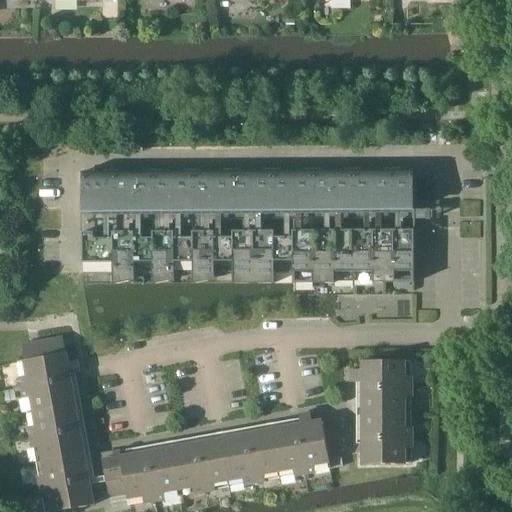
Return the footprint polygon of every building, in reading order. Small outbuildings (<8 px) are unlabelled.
[(83,171),(83,213),(414,211),(414,219),(426,219),(426,220),(431,220),(431,209),(426,209),(426,210),(414,210),(414,169),(83,171)] [(95,232),(83,232),(83,274),(113,274),(113,285),(134,281),(134,274),(153,274),(153,285),(175,281),(175,274),(193,274),(193,285),(215,280),(215,273),(233,273),(233,284),(275,284),(274,273),(293,273),(293,284),(295,284),(295,273),(313,273),(313,282),(322,282),(322,283),(334,283),(334,272),(373,272),(373,283),(385,283),(385,282),(394,282),(394,272),(412,272),(412,283),(414,283),(414,230),(373,230),(373,236),(354,236),(354,230),(313,230),(313,237),(295,237),(295,230),(273,231),(273,237),(255,237),(255,231),(233,231),(233,237),(215,237),(215,231),(193,231),(193,238),(174,238),(174,231),(153,231),(153,238),(134,238),(134,232),(113,232),(113,238),(95,238),(95,232)] [(51,511),(54,511),(95,505),(71,374),(80,372),(78,362),(69,364),(67,353),(66,353),(63,337),(22,345),(25,361),(24,361),(27,376),(20,378),(24,399),(31,397),(36,426),(29,428),(33,449),(40,447),(45,476),(38,478),(42,499),(49,497),(51,511)] [(361,382),(362,464),(405,464),(405,448),(413,448),(412,427),(405,427),(405,398),(412,398),(412,376),(405,376),(405,361),(361,361),(361,370),(351,370),(351,382),(361,382)] [(329,459),(341,457),(335,424),(323,427),(322,420),(311,422),(310,413),(299,414),(301,423),(122,456),(121,451),(102,454),(109,497),(127,493),(128,499),(143,497),(145,504),(166,500),(164,493),(193,487),(195,495),(216,491),(214,484),(243,478),(245,485),(266,482),(265,475),(293,469),(294,476),(316,472),(314,465),(330,463),(329,459)]
